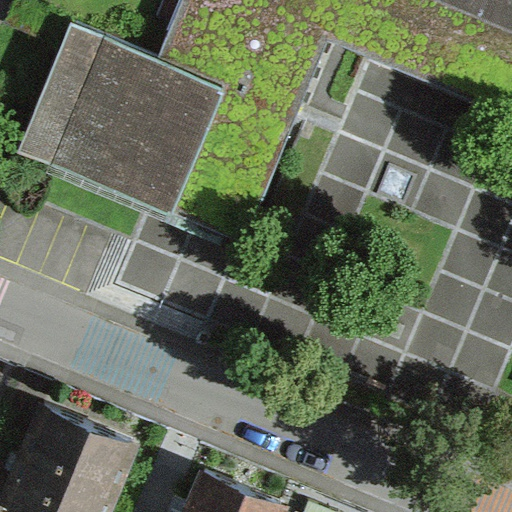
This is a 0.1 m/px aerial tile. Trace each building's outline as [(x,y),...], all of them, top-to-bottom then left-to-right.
[(511,98),(511,0),(163,0),(151,33),(305,95),(331,24),(511,98)] [(256,227),(305,95),(151,33),(75,5),(25,133),(256,227)] [(117,511),(144,442),(59,410),(23,505),(41,511),(117,511)] [(278,511),(282,501),(210,472),(193,511),(278,511)] [(308,511),(282,501),(278,511),(308,511)]
